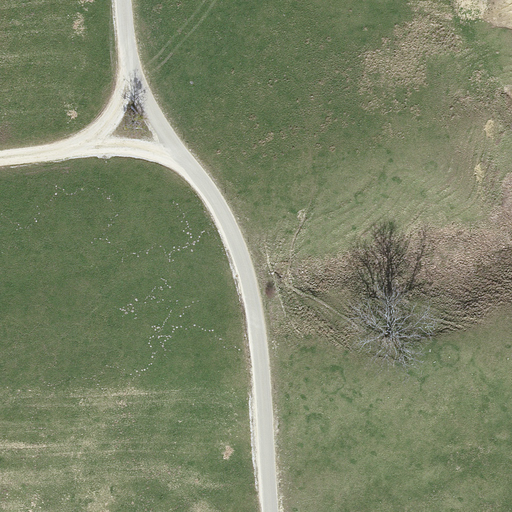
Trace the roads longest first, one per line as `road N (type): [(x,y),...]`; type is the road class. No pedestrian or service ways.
road 1 (track): [(0,160),(76,148),(180,153),(210,190),(239,246),(254,306),(271,511)]
road 2 (track): [(126,0),(133,90),(76,148)]
